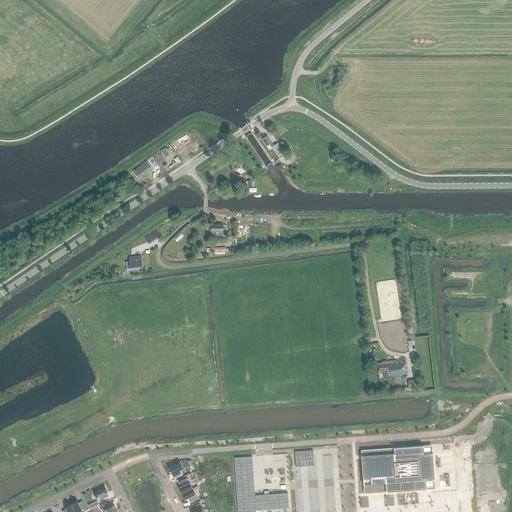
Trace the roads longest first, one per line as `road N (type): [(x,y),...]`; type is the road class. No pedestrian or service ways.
road 1 (tertiary): [(511,186),(406,181),(291,106)]
road 2 (tertiary): [(0,293),(188,167)]
road 3 (residential): [(149,455),(338,440)]
road 4 (residential): [(130,511),(110,470),(27,511)]
road 5 (tertiary): [(291,106),(294,75),(309,47),(366,0)]
road 6 (tertiary): [(188,167),(291,106)]
